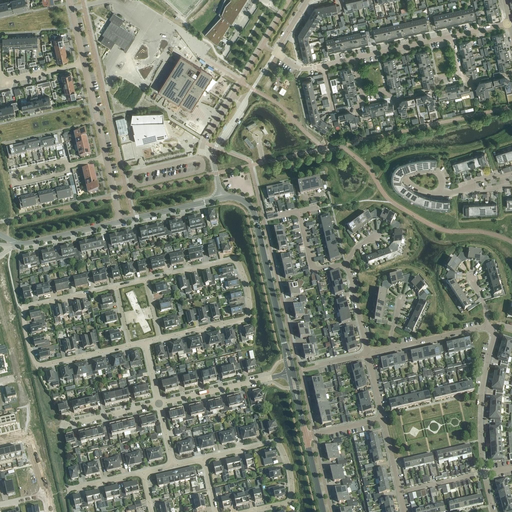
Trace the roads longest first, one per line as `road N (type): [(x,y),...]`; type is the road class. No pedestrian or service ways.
road 1 (residential): [(117,286),(26,308),(26,338),(39,365),(130,344)]
road 2 (residential): [(158,338),(245,318),(248,294),(234,260),(144,280)]
road 3 (residential): [(246,511),(289,501),(289,471),(276,442),(203,459)]
road 4 (tertiary): [(221,198),(240,199),(253,213),(284,346)]
road 5 (residential): [(492,329),(479,428),(484,473)]
road 6 (residential): [(288,374),(158,404)]
road 7 (residential): [(67,166),(66,160),(11,173),(14,185),(69,172)]
road 8 (residential): [(221,198),(213,153),(252,89)]
